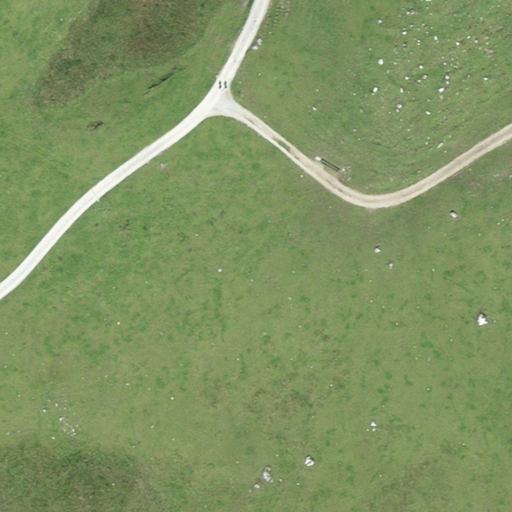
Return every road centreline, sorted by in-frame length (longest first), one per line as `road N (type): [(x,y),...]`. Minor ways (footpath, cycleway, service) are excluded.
road 1 (track): [(263,0),(216,102),(94,196),(0,292)]
road 2 (track): [(216,102),(350,197),(376,204),(399,200),(511,135)]
